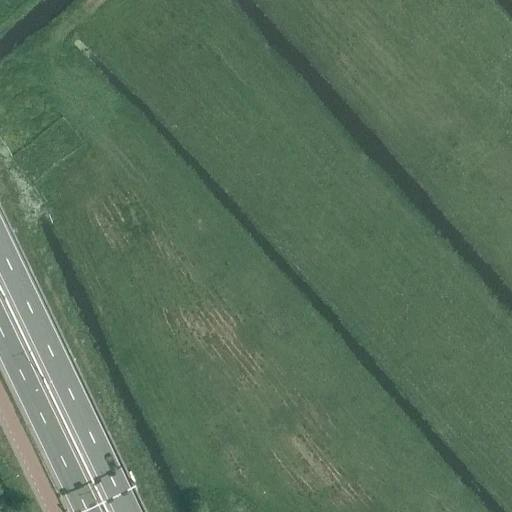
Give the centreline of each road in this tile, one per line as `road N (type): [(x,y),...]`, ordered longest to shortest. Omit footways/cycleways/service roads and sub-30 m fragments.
road 1 (primary): [(127,511),(0,249)]
road 2 (primary): [(0,333),(86,511)]
